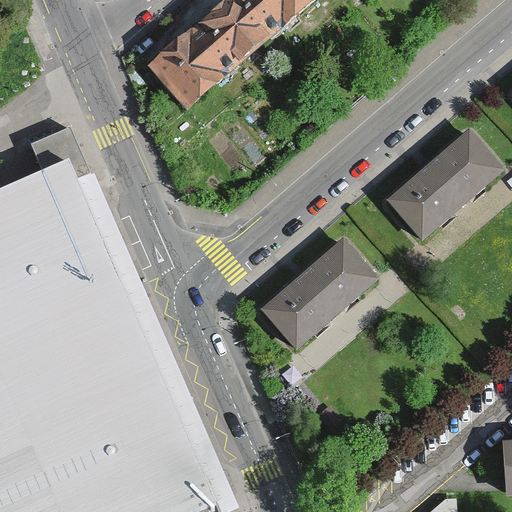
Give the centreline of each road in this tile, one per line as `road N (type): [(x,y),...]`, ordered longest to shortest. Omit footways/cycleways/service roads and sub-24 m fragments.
road 1 (residential): [(511,12),(197,290)]
road 2 (unclassified): [(75,52),(173,268),(197,290)]
road 3 (unclassified): [(197,290),(197,319),(277,511)]
